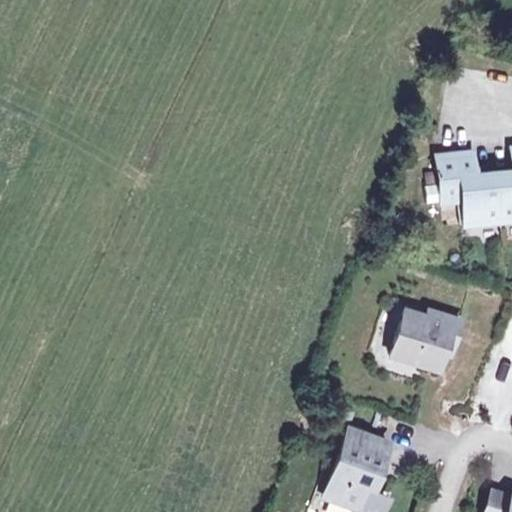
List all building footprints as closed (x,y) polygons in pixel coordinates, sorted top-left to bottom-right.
[(478,152),(443,156),(448,204),(468,202),(470,226),(511,221),(511,171),(480,174),(478,152)] [(428,318),(406,311),(391,357),(439,373),(449,341),(456,344),(462,323),(429,313),(428,318)] [(380,335),(394,338),(399,316),(384,314),(380,335)] [(389,445),(350,431),(326,498),(359,510),(372,474),(378,476),(389,445)] [(485,511),(511,511),(511,500),(491,494),(485,511)]
